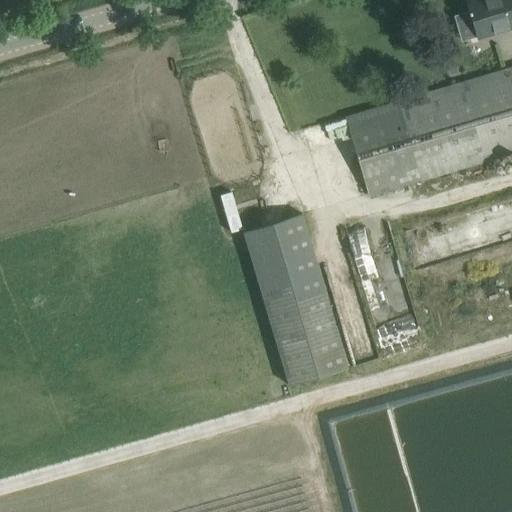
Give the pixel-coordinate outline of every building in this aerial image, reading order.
[(511,0),(484,0),(470,4),(469,1),(467,1),(470,11),(468,11),(469,14),(470,14),(477,37),(511,26),(511,0)] [(511,67),(345,117),(367,194),(511,151),(511,67)] [(229,231),(240,228),(229,190),(218,193),(229,231)] [(348,367),(302,214),(242,232),(287,385),(348,367)] [(399,323),(376,330),(381,346),(404,338),(399,323)]
